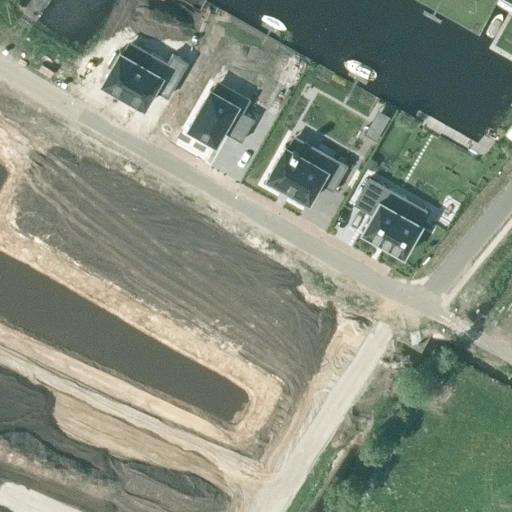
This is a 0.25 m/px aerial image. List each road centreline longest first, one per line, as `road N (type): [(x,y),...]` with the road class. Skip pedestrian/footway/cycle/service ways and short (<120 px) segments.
road 1 (unclassified): [(420,305),(0,66)]
road 2 (residential): [(420,305),(264,511)]
road 3 (residential): [(420,305),(511,196)]
